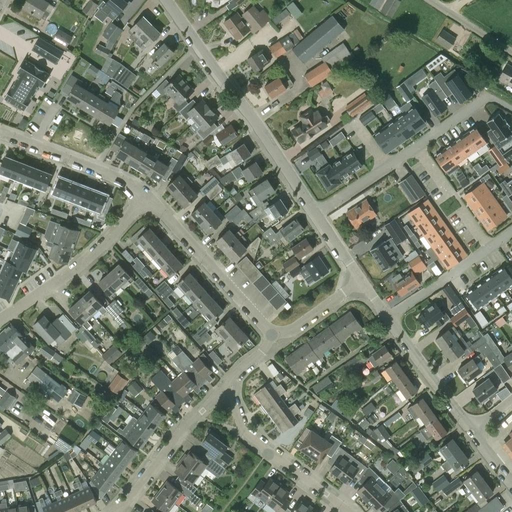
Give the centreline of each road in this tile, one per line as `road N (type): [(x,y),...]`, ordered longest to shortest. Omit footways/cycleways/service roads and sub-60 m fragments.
road 1 (residential): [(316,217),(168,0)]
road 2 (residential): [(0,320),(62,279),(146,196)]
road 3 (residential): [(146,196),(272,335)]
road 4 (residential): [(474,431),(360,284)]
road 5 (residential): [(224,388),(246,433),(351,511)]
road 6 (residential): [(0,132),(146,196)]
road 7 (residential): [(128,504),(182,428),(224,388)]
road 8 (residential): [(511,235),(489,250),(419,149)]
road 9 (residential): [(316,217),(419,149)]
